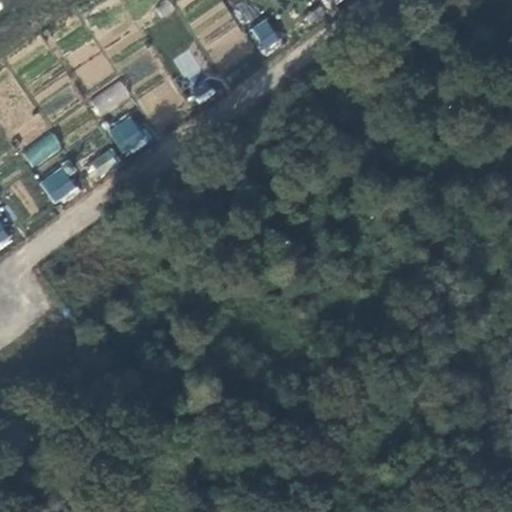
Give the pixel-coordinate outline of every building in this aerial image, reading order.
[(249,28),(261,52),(280,43),(268,19),(249,28)] [(237,25),(221,36),(229,48),(245,38),(237,25)] [(183,80),(200,73),(191,49),(173,56),(183,80)] [(89,100),(100,116),(131,96),(120,80),(89,100)] [(123,156),(148,143),(132,113),(107,126),(123,156)] [(32,168),(62,148),(51,131),(21,151),(32,168)] [(110,148),(84,166),(93,180),(120,162),(110,148)] [(53,204),(79,190),(65,166),(39,180),(53,204)] [(0,223),(0,248),(12,239),(0,223)]
